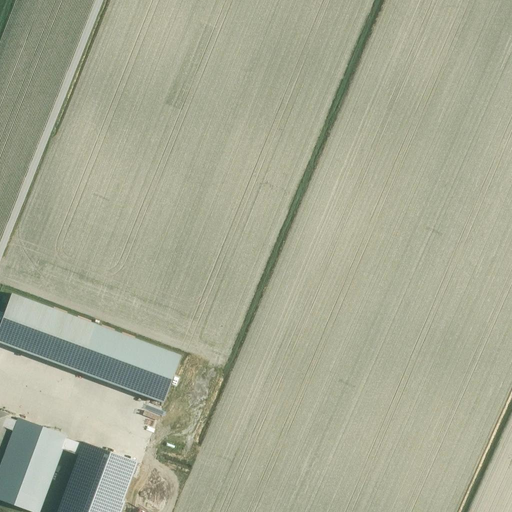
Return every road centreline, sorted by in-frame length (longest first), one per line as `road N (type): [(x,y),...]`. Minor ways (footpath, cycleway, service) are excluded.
road 1 (unclassified): [(0,252),(100,0)]
road 2 (track): [(171,511),(178,470),(64,427)]
